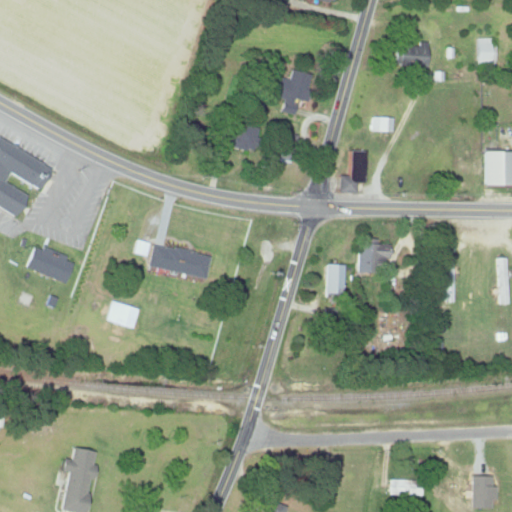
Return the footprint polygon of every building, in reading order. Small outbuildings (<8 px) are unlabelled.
[(489,37),(475,36),(474,66),(493,66),(494,45),(489,45),(489,37)] [(425,41),(416,41),(416,45),(393,44),(393,65),(424,66),(425,41)] [(303,100),(309,74),(289,69),(286,78),(272,75),(268,95),(281,98),(278,110),(290,113),(293,98),(303,100)] [(390,116),(370,116),(369,130),(390,131),(390,116)] [(225,144),(249,152),(257,129),(233,120),(225,144)] [(294,132),(277,132),(276,159),(293,160),(294,132)] [(47,165),(0,142),(0,208),(13,215),(23,193),(0,182),(5,173),(36,188),(47,165)] [(362,151),(348,150),(346,182),(360,182),(362,151)] [(480,184),(511,184),(511,177),(511,150),(481,150),(480,184)] [(354,272),(372,272),(372,261),(386,262),(387,243),(374,243),(375,240),(355,239),(354,272)] [(146,265),(202,278),(207,255),(151,243),(146,265)] [(71,259),(31,244),(22,267),(63,282),(71,259)] [(504,257),(494,257),(495,286),(505,286),(504,257)] [(441,301),(451,301),(451,259),(442,259),(441,301)] [(322,293),(341,294),(342,264),(323,263),(322,293)] [(102,319),(129,328),(135,308),(109,300),(102,319)] [(68,511),(81,511),(90,465),(89,465),(92,451),(69,447),(67,459),(59,458),(57,470),(64,471),(57,510),(68,511)] [(387,494),(419,495),(420,479),(388,478),(387,494)] [(280,511),(283,506),(267,500),(261,511),(280,511)]
